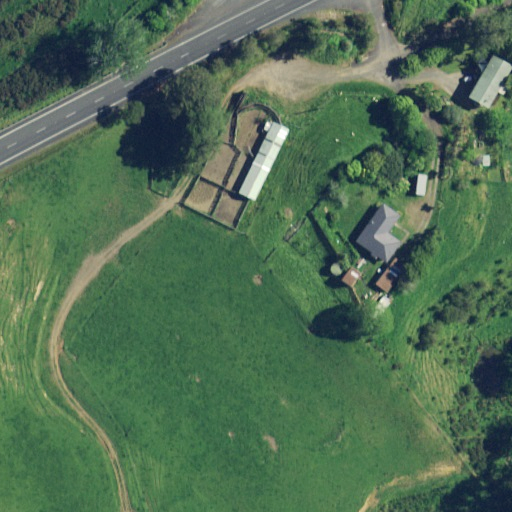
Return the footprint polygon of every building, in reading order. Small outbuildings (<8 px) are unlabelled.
[(510,67),(491,56),(466,97),(485,108),(494,92),(500,95),(505,87),(499,84),(510,67)] [(287,131),(267,121),(263,129),(268,132),(238,193),(253,201),(287,131)] [(353,242),(369,253),(367,256),(373,261),(375,257),(383,263),(398,243),(384,233),(397,216),(381,204),(353,242)] [(371,283),(382,293),(373,305),(382,312),(391,300),(411,275),(390,258),(371,283)] [(356,276),(347,270),(339,280),(348,287),(356,276)]
